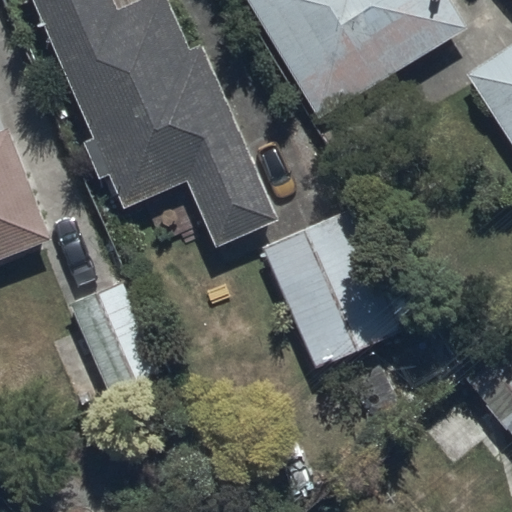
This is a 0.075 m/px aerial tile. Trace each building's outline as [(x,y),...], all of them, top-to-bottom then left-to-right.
[(40,0),(95,129),(86,132),(100,166),(109,162),(125,201),(190,174),(218,241),(282,215),(206,35),(191,42),(173,0),(123,0),(119,2),(117,0),(40,0)] [(250,0),(320,115),(470,24),(455,0),(250,0)] [(511,42),(469,72),(511,134),(511,42)] [(0,252),(51,233),(9,119),(0,122),(0,252)] [(350,204),(263,242),(316,364),(403,326),(350,204)] [(511,342),(508,337),(465,373),(511,428),(511,342)] [(389,511),(379,500),(365,511),(389,511)]
